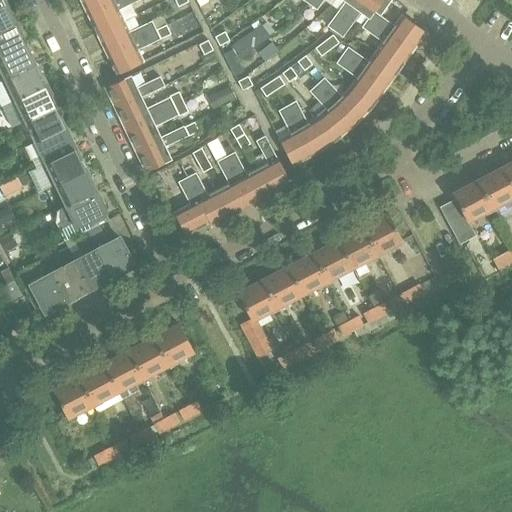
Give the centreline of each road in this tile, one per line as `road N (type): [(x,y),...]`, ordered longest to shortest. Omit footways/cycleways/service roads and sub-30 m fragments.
road 1 (residential): [(174,277),(41,0)]
road 2 (residential): [(174,277),(392,156)]
road 3 (residential): [(0,369),(174,277)]
road 4 (residential): [(475,38),(392,156)]
road 5 (residential): [(392,156),(419,177),(511,130)]
